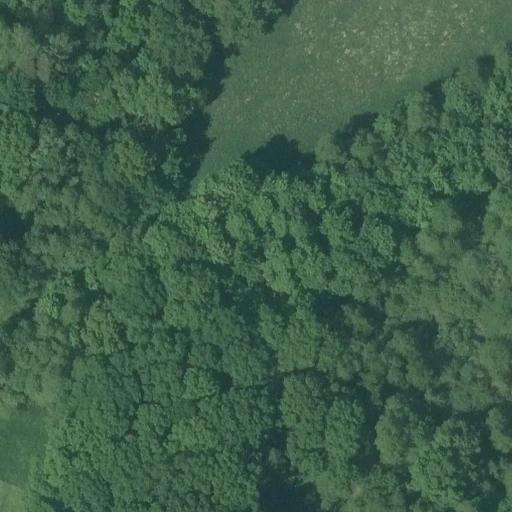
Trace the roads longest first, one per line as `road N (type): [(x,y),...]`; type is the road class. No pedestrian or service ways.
road 1 (track): [(96,92),(133,226),(68,296),(0,344)]
road 2 (track): [(204,0),(178,32),(96,92),(0,143)]
